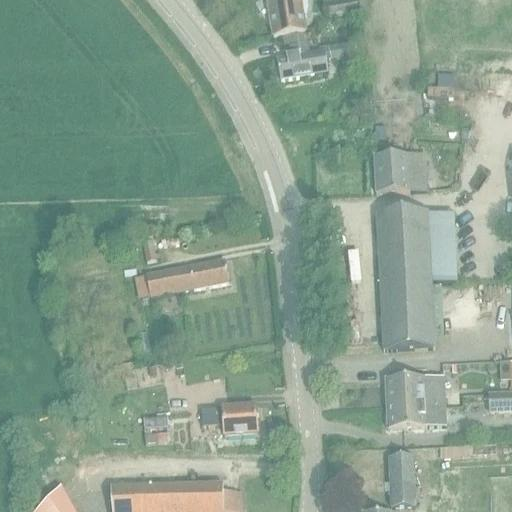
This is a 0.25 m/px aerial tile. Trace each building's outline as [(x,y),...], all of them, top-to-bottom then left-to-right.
[(266,0),(273,39),(283,37),(302,34),(304,33),(298,0),(266,0)] [(324,20),(355,15),(353,1),(322,6),(324,20)] [(321,53),(306,55),(302,34),(283,37),(284,43),(289,42),(291,58),(277,60),(280,83),(326,75),(324,61),(357,54),(355,42),(320,48),(321,53)] [(341,60),(343,73),(360,70),(358,58),(341,60)] [(376,196),(409,195),(408,157),(374,159),(376,196)] [(383,352),(434,350),(431,287),(457,286),(453,216),(427,216),(377,219),(383,344),(383,352)] [(156,262),(152,243),(142,246),(146,264),(156,262)] [(229,286),(225,263),(146,278),(150,300),(229,286)] [(144,331),(140,303),(130,304),(135,333),(144,331)] [(443,379),(424,380),(385,381),(387,410),(411,409),(411,411),(426,410),(426,408),(444,407),(443,379)] [(511,395),(488,397),(488,415),(511,414),(511,395)] [(223,438),(257,436),(255,407),(196,411),(197,420),(201,420),(202,428),(223,426),(223,438)] [(411,409),(387,410),(388,432),(427,430),(426,410),(411,411),(411,409)] [(472,459),(471,448),(439,450),(440,461),(472,459)] [(392,510),(416,509),(413,460),(389,462),(392,510)] [(241,511),(241,493),(221,494),(221,486),(112,489),(113,511),(241,511)]
